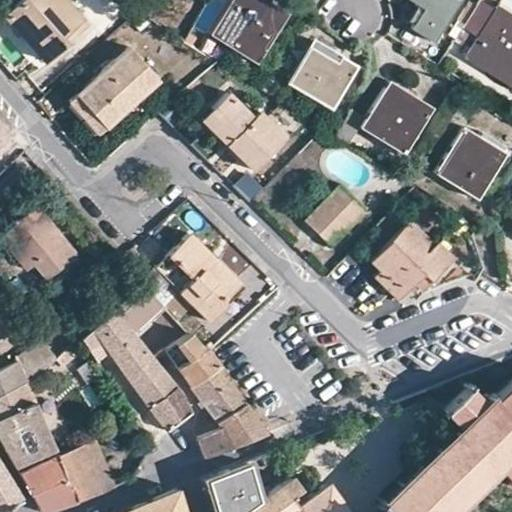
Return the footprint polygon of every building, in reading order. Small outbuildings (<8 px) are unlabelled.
[(62,40),(58,36),(77,18),(60,0),(20,0),(3,16),(41,58),(62,40)] [(227,0),(207,33),(253,61),(283,12),(265,0),(227,0)] [(415,0),(424,5),(413,24),(434,38),(457,0),(415,0)] [(480,34),(466,55),(511,82),(511,10),(499,2),(496,6),(487,0),(479,0),(465,25),(480,34)] [(62,40),(65,43),(84,27),(77,18),(58,36),(62,40)] [(285,82),(327,107),(351,66),(308,39),(285,82)] [(73,94),(101,127),(153,80),(126,47),(73,94)] [(266,78),(259,89),(269,95),(275,84),(266,78)] [(404,103),(408,97),(384,82),(379,89),(404,103)] [(357,126),(399,153),(427,108),(408,97),(404,103),(379,89),(360,120),(357,126)] [(254,112),(249,117),(225,93),(208,110),(217,119),(208,127),(250,169),(280,137),(254,112)] [(73,94),(64,101),(93,134),(101,127),(73,94)] [(208,110),(199,118),(208,127),(217,119),(208,110)] [(346,111),(336,124),(353,134),(357,126),(360,120),(346,111)] [(0,159),(18,145),(0,123),(0,159)] [(336,124),(330,134),(347,144),(353,134),(336,124)] [(498,150),(501,146),(476,132),(473,135),(457,126),(430,172),(473,198),(501,153),(498,150)] [(360,209),(336,186),(302,221),(326,245),(360,209)] [(45,278),(74,252),(34,203),(0,232),(0,238),(25,270),(33,263),(45,278)] [(409,283),(419,274),(427,281),(450,258),(433,242),(430,244),(406,219),(366,262),(375,271),(372,276),(397,297),(409,283)] [(185,232),(153,265),(207,318),(224,303),(219,299),(236,283),(185,232)] [(427,281),(419,274),(409,283),(418,291),(427,281)] [(130,333),(160,305),(138,282),(110,309),(130,333)] [(92,358),(102,351),(162,428),(188,410),(172,386),(151,358),(130,333),(110,309),(78,337),(92,358)] [(199,347),(184,331),(174,341),(161,350),(172,366),(186,384),(215,364),(206,349),(201,346),(199,347)] [(0,393),(25,382),(56,356),(42,340),(16,362),(15,360),(0,367),(0,393)] [(213,421),(242,400),(215,364),(186,384),(213,421)] [(511,377),(511,376),(501,365),(489,377),(500,388),(511,377)] [(511,377),(500,388),(496,393),(493,391),(490,394),(486,391),(483,393),(486,397),(483,400),(469,386),(472,384),(469,381),(467,384),(465,381),(463,384),(464,386),(444,406),(441,404),(439,406),(441,410),(438,412),(440,415),(444,412),(458,426),(454,429),(451,427),(448,429),(451,432),(436,447),(432,444),(430,446),(433,450),(418,464),(414,461),(412,464),(415,467),(400,482),(396,479),(394,481),(397,485),(382,499),(379,496),(376,498),(379,502),(376,506),(378,509),(381,506),(385,511),(383,511),(448,511),(454,507),(457,510),(459,508),(456,504),(471,490),(475,493),(477,491),(474,487),(489,472),(493,475),(495,473),(492,470),(495,466),(509,480),(506,484),(509,486),(511,483),(511,377)] [(25,382),(0,393),(0,440),(14,466),(52,449),(25,382)] [(425,393),(413,396),(430,415),(438,408),(439,406),(425,393)] [(219,423),(230,445),(264,431),(255,417),(242,400),(213,421),(216,425),(219,423)] [(219,423),(216,425),(196,436),(203,455),(230,445),(219,423)] [(89,438),(56,454),(74,498),(108,485),(89,438)] [(30,494),(40,511),(74,498),(56,454),(18,472),(30,494)] [(235,511),(237,511),(255,499),(244,463),(202,479),(206,491),(212,511),(235,511)] [(0,510),(20,500),(0,467),(0,510)] [(345,511),(325,483),(305,496),(289,476),(279,484),(278,482),(255,499),(237,511),(345,511)] [(181,511),(174,488),(115,511),(181,511)]
